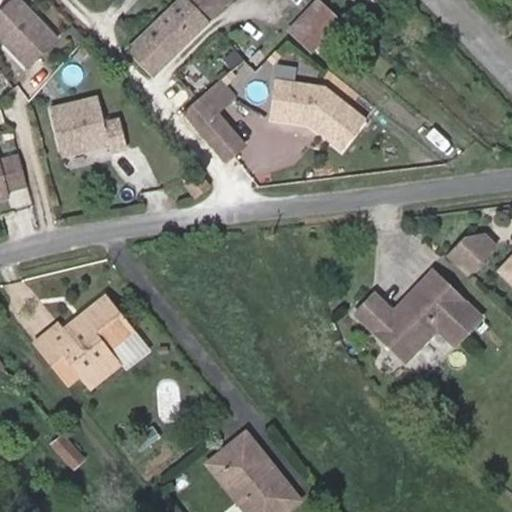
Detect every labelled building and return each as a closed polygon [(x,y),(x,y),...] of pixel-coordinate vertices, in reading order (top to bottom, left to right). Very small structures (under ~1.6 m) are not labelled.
[(20,0),(14,0),(0,13),(0,36),(30,69),(59,42),(20,0)] [(150,76),(207,21),(187,0),(182,0),(128,52),(150,76)] [(187,0),(207,21),(229,0),(187,0)] [(339,24),(317,2),(290,30),(312,51),(339,24)] [(218,81),(202,95),(217,112),(233,99),(218,81)] [(271,118),(301,124),(302,120),(312,122),(311,126),(342,151),(365,122),(327,92),(276,83),(271,118)] [(202,95),(180,113),(196,131),(224,162),(230,157),(246,144),(217,112),(202,95)] [(98,98),(50,108),(61,155),(109,145),(110,152),(126,149),(119,120),(104,124),(98,98)] [(0,162),(0,165),(6,191),(26,186),(19,158),(0,162)] [(210,190),(205,183),(199,174),(184,186),(196,199),(208,191),(210,190)] [(440,251),(462,272),(490,244),(476,231),(459,234),(440,251)] [(511,262),(503,272),(511,280),(511,262)] [(349,308),(382,341),(393,331),(409,346),(431,324),(448,341),(475,314),(427,267),(411,283),(416,289),(408,296),(403,291),(387,307),(368,290),(349,308)] [(57,324),(45,334),(79,377),(89,389),(119,365),(108,350),(133,331),(105,296),(63,330),(57,324)] [(151,354),(133,331),(108,350),(119,365),(126,373),(151,354)] [(399,357),(409,346),(393,331),(382,341),(399,357)] [(45,334),(32,344),(58,376),(67,388),(79,377),(45,334)] [(246,434),(208,464),(245,511),(285,511),(299,502),(246,434)] [(63,436),(51,446),(73,470),(84,460),(63,436)]
